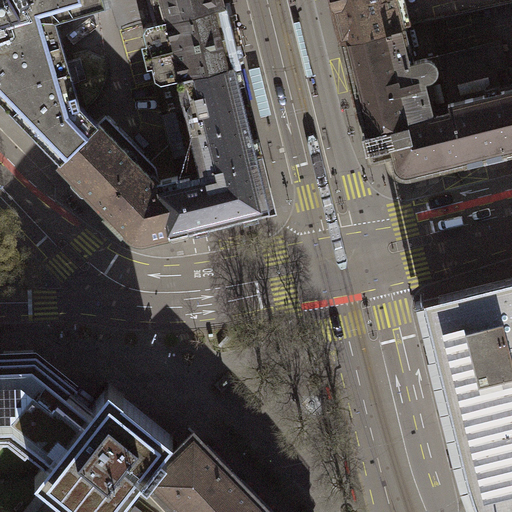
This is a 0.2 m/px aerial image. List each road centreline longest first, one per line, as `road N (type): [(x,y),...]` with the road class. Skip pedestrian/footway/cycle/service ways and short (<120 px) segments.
road 1 (tertiary): [(268,0),(336,259)]
road 2 (tertiary): [(336,259),(352,187),(305,0)]
road 3 (tertiary): [(402,511),(336,259)]
road 4 (tertiary): [(133,290),(212,288),(336,259)]
road 5 (tertiary): [(336,259),(511,214)]
road 6 (tertiary): [(0,180),(72,254),(133,290)]
road 7 (tertiary): [(0,304),(133,290)]
